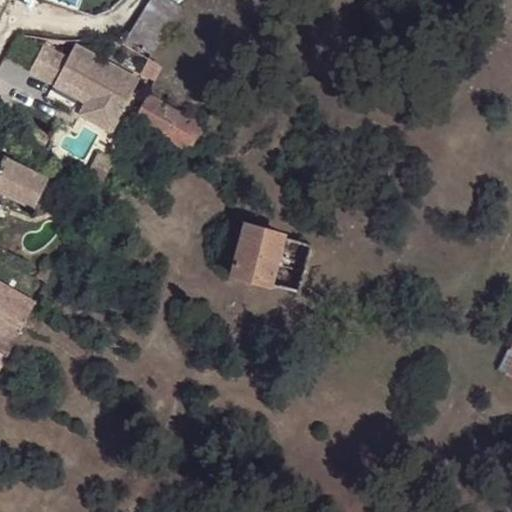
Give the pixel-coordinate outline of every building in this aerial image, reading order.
[(153,0),(146,12),(173,29),(186,8),(171,0),(153,0)] [(153,60),(173,29),(146,12),(126,45),(153,60)] [(27,68),(52,80),(56,73),(88,90),(78,109),(109,126),(136,74),(72,41),(66,54),(41,42),(27,68)] [(52,80),(46,93),(78,109),(88,90),(56,73),(52,80)] [(166,135),(178,140),(191,119),(150,95),(132,127),(161,143),(166,135)] [(172,150),(178,140),(166,135),(161,143),(172,150)] [(46,175),(2,153),(0,157),(0,188),(31,204),(46,175)] [(247,223),(232,271),(302,291),(314,243),(247,223)] [(0,346),(4,349),(32,302),(0,282),(0,346)]
